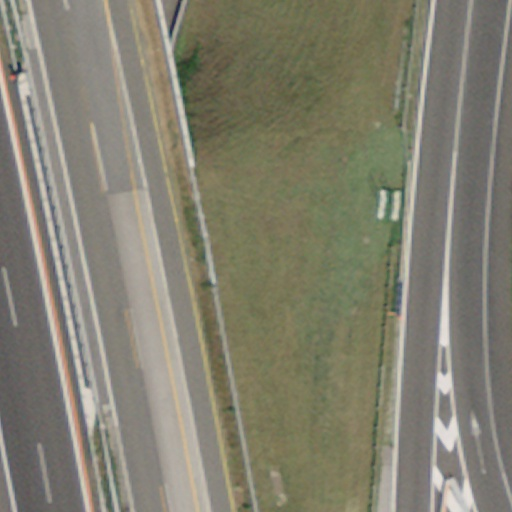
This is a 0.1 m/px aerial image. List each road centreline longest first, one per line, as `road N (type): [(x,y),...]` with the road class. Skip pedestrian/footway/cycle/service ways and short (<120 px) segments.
road 1 (motorway): [(119,0),(8,511)]
road 2 (motorway): [(168,511),(63,0)]
road 3 (motorway): [(496,511),(476,428),(466,269),(492,0)]
road 4 (motorway): [(409,511),(452,0)]
road 5 (motorway): [(0,267),(47,511)]
